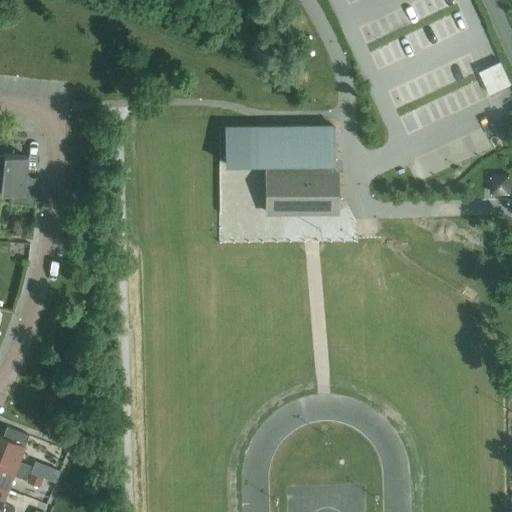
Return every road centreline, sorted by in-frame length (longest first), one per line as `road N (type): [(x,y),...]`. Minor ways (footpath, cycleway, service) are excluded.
road 1 (residential): [(0,389),(44,260),(56,143),(54,109),(0,103)]
road 2 (unclassified): [(307,0),(339,56),(358,211)]
